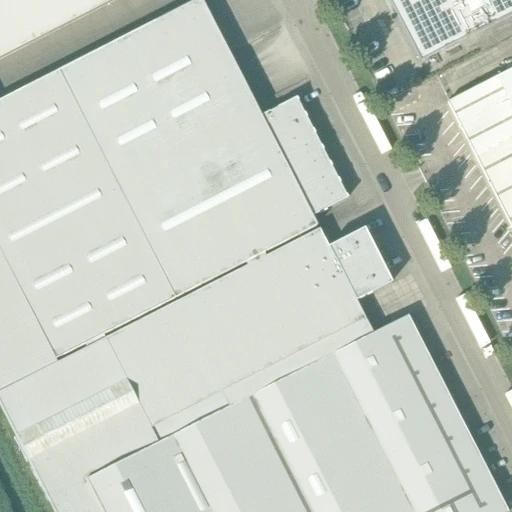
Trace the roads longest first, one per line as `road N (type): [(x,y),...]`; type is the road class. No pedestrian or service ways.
road 1 (unclassified): [(511,423),(292,0)]
road 2 (unknown): [(430,88),(511,249)]
road 3 (unknown): [(511,46),(358,127)]
